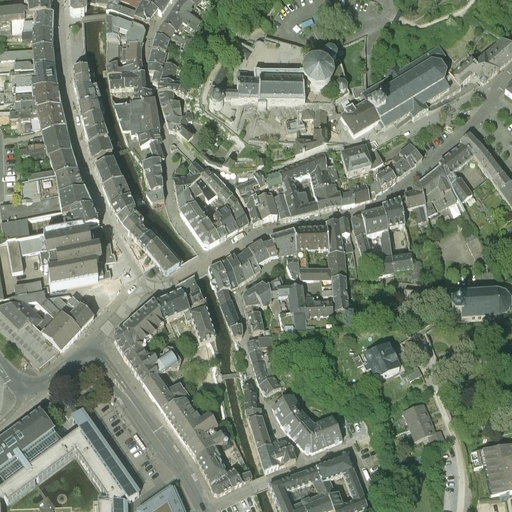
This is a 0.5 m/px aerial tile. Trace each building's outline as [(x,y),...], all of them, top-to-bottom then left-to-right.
[(49,0),(27,0),(28,4),(24,4),(21,5),(21,7),(24,8),(27,10),(28,10),(28,13),(22,11),(0,13),(0,23),(24,21),(24,18),(35,18),(50,17),(50,5),(49,0)] [(107,8),(109,0),(83,0),(83,4),(83,5),(93,6),(107,9),(107,8)] [(109,0),(107,8),(117,11),(119,5),(120,0),(109,0)] [(144,0),(141,7),(142,7),(158,16),(162,18),(170,4),(164,0),(144,0)] [(185,0),(183,2),(192,10),(192,9),(196,12),(202,6),(203,7),(209,0),(185,0)] [(141,7),(133,2),(130,8),(139,12),(142,7),(141,7)] [(192,10),(183,2),(177,8),(171,17),(181,24),(185,20),(186,21),(187,21),(188,20),(191,16),(189,14),(192,10)] [(83,4),(70,5),(70,16),(73,19),(84,17),(83,5),(83,4)] [(158,16),(142,7),(139,12),(136,17),(133,23),(145,28),(150,26),(158,16)] [(136,17),(130,15),(130,16),(117,11),(107,8),(107,9),(106,15),(111,14),(133,23),(136,17)] [(50,17),(35,18),(35,35),(52,35),(53,17),(50,17)] [(181,24),(171,17),(163,29),(174,36),(176,37),(182,29),(181,28),(183,26),(181,24)] [(24,21),(0,23),(0,27),(1,38),(22,37),(22,36),(32,36),(35,35),(35,18),(24,18),(24,21)] [(202,31),(188,20),(187,21),(186,21),(183,26),(181,28),(182,29),(187,32),(194,37),(196,39),(202,31)] [(142,33),(117,23),(116,23),(109,21),(106,21),(107,40),(107,42),(120,44),(127,44),(142,45),(144,37),(142,33)] [(174,36),(163,29),(156,41),(169,47),(171,43),(175,45),(176,41),(172,40),(174,36)] [(194,37),(187,32),(184,36),(191,41),(194,37)] [(35,35),(32,36),(33,42),(33,52),(52,51),(52,35),(35,35)] [(471,60),(470,61),(479,71),(475,75),(483,84),(511,58),(511,46),(502,39),(474,64),(471,60)] [(169,47),(156,41),(152,54),(166,57),(169,47)] [(106,65),(106,68),(118,61),(119,61),(119,60),(119,59),(120,58),(120,44),(107,42),(106,47),(106,56),(106,65)] [(142,45),(127,44),(127,47),(123,49),(122,49),(122,60),(122,65),(126,65),(127,70),(124,70),(123,71),(117,72),(118,78),(142,75),(140,63),(140,54),(142,48),(141,48),(142,45)] [(183,58),(193,61),(196,55),(187,50),(183,58)] [(52,51),(33,52),(34,60),(35,69),(31,69),(31,67),(28,65),(14,66),(14,74),(20,73),(54,72),(52,51)] [(438,51),(401,74),(398,68),(384,77),(387,82),(381,85),(382,86),(379,88),(378,87),(372,91),(373,92),(366,97),(362,99),(366,107),(379,127),(381,130),(384,135),(409,118),(413,124),(426,116),(427,117),(428,116),(424,109),(449,93),(448,92),(449,91),(449,89),(449,88),(449,87),(448,85),(446,85),(445,85),(444,85),(443,84),(445,76),(442,73),(449,68),(438,51)] [(33,52),(0,54),(0,62),(34,60),(33,52)] [(166,57),(152,54),(148,68),(163,70),(166,57)] [(286,66),(292,65),(292,71),(302,70),(302,71),(308,71),(306,56),(291,58),(291,60),(285,60),(286,66)] [(223,87),(219,85),(210,105),(207,115),(208,117),(208,120),(208,122),(209,124),(210,126),(212,127),(214,128),(216,127),(218,127),(219,126),(221,125),(222,123),(222,122),(225,121),(236,119),(256,119),(256,121),(296,119),(303,118),(303,116),(302,97),(304,100),(306,103),(315,106),(323,104),(329,99),(332,91),(331,83),(326,76),(318,73),(321,71),(324,69),(325,71),(330,72),(335,69),(335,68),(336,63),(333,59),(330,58),(328,58),(323,61),(322,63),(322,64),(309,75),(303,80),(301,85),(287,87),(258,89),(258,88),(251,88),(252,97),(246,98),(235,98),(236,115),(221,117),(220,115),(218,114),(216,113),(228,90),(223,87)] [(459,88),(475,75),(479,71),(470,61),(451,78),(459,88)] [(116,66),(106,70),(107,78),(118,78),(117,72),(116,66)] [(163,70),(148,68),(149,77),(154,78),(152,86),(153,87),(158,89),(162,79),(163,70)] [(175,73),(166,70),(164,79),(160,89),(166,89),(167,88),(169,89),(171,82),(170,79),(173,79),(175,73)] [(88,71),(72,73),(73,83),(89,81),(88,71)] [(54,72),(20,73),(21,84),(20,85),(18,85),(13,85),(13,94),(31,93),(57,92),(54,72)] [(14,74),(0,74),(0,94),(13,94),(13,85),(18,85),(20,85),(21,84),(20,73),(14,74)] [(144,80),(110,83),(111,94),(126,92),(126,93),(133,93),(146,91),(144,80)] [(89,81),(73,83),(75,94),(76,94),(91,92),(90,88),(89,81)] [(166,89),(160,89),(158,98),(172,99),(176,100),(185,104),(188,93),(178,91),(169,89),(167,88),(166,89)] [(340,89),(338,90),(336,90),(335,92),(334,93),(334,95),(334,97),(335,99),(336,101),(338,102),(340,102),(342,102),(344,101),(345,100),(346,98),(347,96),(346,94),(345,92),(344,90),(342,90),(340,89)] [(91,92),(76,94),(76,95),(79,109),(95,105),(100,104),(96,91),(91,92)] [(146,91),(133,93),(134,108),(154,106),(150,96),(146,96),(146,91)] [(57,92),(31,93),(33,104),(58,103),(57,92)] [(33,104),(31,93),(13,94),(0,94),(0,100),(2,100),(2,102),(4,102),(4,106),(9,106),(9,105),(24,105),(33,104)] [(119,97),(112,100),(118,110),(124,107),(119,97)] [(158,98),(157,98),(160,108),(172,108),(172,99),(158,98)] [(33,104),(24,105),(25,108),(21,108),(21,114),(60,112),(58,103),(33,104)] [(95,105),(79,109),(82,124),(99,118),(104,116),(100,104),(95,105)] [(156,117),(154,106),(134,108),(118,111),(123,135),(130,135),(131,141),(138,140),(159,138),(156,117)] [(366,107),(353,115),(351,111),(343,116),(345,120),(340,123),(353,143),(379,127),(366,107)] [(172,108),(160,108),(165,123),(173,124),(171,115),(179,113),(179,108),(172,108)] [(21,114),(10,114),(10,123),(31,122),(33,132),(40,130),(41,134),(42,138),(65,133),(64,128),(60,112),(21,114)] [(179,113),(171,115),(173,124),(165,123),(168,136),(177,139),(181,127),(182,127),(179,113)] [(99,118),(82,124),(86,139),(104,132),(108,131),(104,116),(99,118)] [(323,143),(325,143),(325,141),(325,119),(314,119),(304,119),(304,122),(301,122),(301,130),(313,129),(313,143),(315,143),(315,141),(320,141),(320,143),(321,143),(323,143)] [(192,145),(184,137),(187,131),(191,131),(191,123),(185,123),(185,127),(182,127),(181,127),(177,139),(176,141),(186,151),(190,148),(192,145)] [(303,139),(300,127),(283,132),(286,144),(303,139)] [(104,132),(86,139),(88,148),(107,141),(111,140),(108,131),(104,132)] [(65,133),(42,138),(44,145),(40,146),(39,148),(37,148),(19,150),(19,157),(30,156),(45,154),(46,153),(69,149),(65,133)] [(419,135),(408,141),(412,147),(422,141),(419,135)] [(483,150),(469,135),(459,144),(462,147),(473,159),(483,150)] [(159,138),(138,140),(141,152),(149,149),(150,155),(151,156),(160,153),(158,149),(161,148),(159,138)] [(88,148),(87,149),(92,164),(112,156),(107,141),(88,148)] [(315,143),(313,143),(313,146),(313,149),(315,149),(315,152),(320,152),(320,150),(323,150),(326,150),(326,147),(326,145),(327,144),(327,142),(326,141),(325,141),(325,143),(323,143),(321,143),(320,143),(320,141),(315,141),(315,143)] [(462,147),(438,165),(440,167),(447,180),(454,195),(457,200),(461,205),(472,196),(458,179),(457,180),(453,175),(473,159),(462,147)] [(190,148),(186,151),(201,168),(202,167),(204,165),(205,164),(190,148)] [(46,153),(45,154),(30,156),(31,161),(43,159),(46,157),(48,162),(49,161),(71,158),(70,152),(69,149),(46,153)] [(297,150),(294,151),(294,152),(294,153),(294,168),(294,170),(324,157),(325,158),(327,157),(327,155),(326,154),(326,153),(326,150),(323,150),(320,150),(320,152),(315,152),(315,149),(313,149),(313,151),(301,151),(297,150)] [(412,150),(408,149),(399,158),(403,162),(405,164),(410,159),(415,154),(412,150)] [(483,150),(473,159),(484,173),(493,165),(483,150)] [(160,153),(151,156),(153,166),(153,167),(159,165),(163,164),(161,156),(160,153)] [(364,154),(340,161),(347,181),(370,174),(365,156),(364,154)] [(375,154),(369,158),(365,156),(370,174),(374,173),(383,167),(375,154)] [(422,161),(415,154),(410,159),(416,166),(422,161)] [(150,155),(136,159),(142,168),(153,166),(151,156),(150,155)] [(71,158),(49,161),(53,174),(55,180),(77,177),(71,158)] [(399,158),(393,162),(395,167),(403,162),(399,158)] [(416,166),(410,159),(405,164),(411,171),(416,166)] [(310,179),(327,174),(324,161),(301,171),(305,181),(310,179)] [(403,162),(395,167),(393,162),(387,165),(383,166),(388,174),(389,173),(396,182),(400,180),(411,171),(405,164),(403,162)] [(39,163),(20,166),(21,177),(21,176),(40,173),(39,163)] [(112,163),(94,170),(102,190),(121,182),(112,163)] [(153,166),(142,168),(145,182),(161,178),(159,165),(153,167),(153,166)] [(214,176),(222,179),(223,176),(215,173),(210,171),(204,165),(202,167),(208,174),(214,176)] [(493,165),(484,173),(488,179),(492,184),(502,175),(493,165)] [(447,180),(440,167),(419,183),(424,201),(432,197),(438,210),(457,200),(454,195),(447,180)] [(234,175),(228,169),(223,176),(222,179),(229,181),(230,179),(234,175)] [(193,170),(187,175),(191,180),(197,188),(202,184),(204,182),(203,181),(193,170)] [(301,171),(277,180),(281,191),(280,191),(283,199),(295,195),(291,185),(296,183),(300,182),(305,181),(301,171)] [(338,171),(327,174),(331,190),(335,189),(334,187),(334,184),(339,183),(338,171)] [(388,174),(376,181),(377,183),(380,190),(387,187),(388,188),(396,182),(389,173),(388,174)] [(28,178),(29,184),(55,180),(53,174),(28,178)] [(310,179),(309,179),(313,195),(331,190),(327,174),(310,179)] [(510,184),(502,175),(492,184),(496,189),(507,204),(511,200),(511,186),(510,184)] [(77,177),(55,180),(58,200),(84,196),(77,177)] [(161,178),(145,182),(151,196),(162,193),(161,178)] [(203,181),(204,182),(202,184),(210,194),(218,188),(213,183),(212,182),(211,182),(210,182),(209,183),(205,179),(203,181)] [(480,200),(496,189),(492,184),(488,179),(473,191),(480,200)] [(29,184),(26,185),(26,194),(26,199),(32,198),(39,197),(40,201),(40,203),(58,200),(55,180),(29,184)] [(194,190),(197,188),(191,180),(186,183),(182,184),(182,183),(173,184),(175,196),(177,205),(182,201),(187,197),(194,190)] [(277,180),(267,184),(269,190),(267,191),(269,195),(274,193),(280,191),(281,191),(277,180)] [(267,184),(263,181),(259,182),(259,181),(253,184),(254,186),(254,187),(259,195),(267,191),(269,190),(267,184)] [(308,192),(305,181),(300,182),(303,193),(308,192)] [(121,182),(102,190),(110,209),(129,199),(121,182)] [(296,183),(291,185),(295,195),(300,193),(296,183)] [(377,183),(371,186),(366,187),(368,194),(375,191),(377,195),(381,193),(380,190),(377,183)] [(414,192),(404,195),(405,199),(399,200),(402,211),(413,208),(417,222),(418,222),(417,220),(427,217),(428,220),(425,204),(424,201),(419,183),(412,186),(414,192)] [(210,194),(202,184),(197,188),(194,190),(201,199),(207,208),(217,201),(210,194)] [(259,195),(254,187),(242,192),(247,200),(251,198),(251,199),(259,195)] [(366,187),(350,190),(351,195),(353,195),(355,205),(370,201),(368,194),(366,187)] [(218,188),(210,194),(217,201),(219,200),(224,195),(218,188)] [(335,189),(331,190),(313,195),(316,206),(318,214),(342,208),(340,197),(339,195),(336,196),(336,193),(335,189)] [(201,199),(194,190),(187,197),(191,206),(201,199)] [(280,191),(274,193),(277,202),(283,201),(283,199),(280,191)] [(247,200),(242,192),(235,196),(240,204),(247,200)] [(162,193),(151,196),(151,197),(146,198),(152,207),(157,205),(157,206),(164,204),(163,200),(162,193)] [(232,203),(224,195),(219,200),(227,208),(232,203)] [(283,199),(283,201),(289,222),(309,216),(307,209),(304,197),(301,198),(296,199),(295,195),(283,199)] [(345,196),(340,197),(342,208),(355,205),(353,195),(351,195),(345,196)] [(84,196),(58,200),(61,217),(91,212),(84,196)] [(187,197),(182,201),(177,205),(180,217),(193,211),(194,212),(191,206),(187,197)] [(270,197),(263,199),(264,203),(256,205),(263,226),(277,221),(270,197)] [(251,199),(251,198),(247,200),(240,204),(244,211),(246,210),(253,229),(263,226),(256,205),(255,205),(251,199)] [(129,199),(110,209),(117,221),(134,211),(129,199)] [(40,203),(22,206),(0,206),(0,213),(2,227),(56,218),(61,217),(58,200),(40,203)] [(399,200),(383,206),(387,231),(388,237),(395,236),(393,227),(405,225),(402,211),(399,200)] [(277,202),(274,204),(280,225),(289,222),(283,201),(277,202)] [(238,209),(232,203),(227,208),(232,213),(238,209)] [(307,209),(309,216),(318,214),(316,206),(307,209)] [(383,210),(362,215),(366,234),(367,236),(382,232),(387,231),(383,206),(382,207),(383,210)] [(206,231),(212,239),(214,238),(207,228),(214,223),(213,222),(210,218),(207,219),(200,208),(194,212),(206,231)] [(230,224),(233,228),(244,221),(238,209),(232,213),(229,215),(231,217),(230,224)] [(117,221),(117,223),(118,222),(128,236),(129,238),(140,228),(143,224),(136,217),(135,217),(134,212),(134,211),(117,221)] [(206,231),(194,212),(193,211),(180,217),(180,218),(203,252),(207,252),(219,246),(214,238),(212,239),(206,231)] [(61,217),(56,218),(59,236),(83,232),(98,230),(98,229),(91,212),(61,217)] [(227,213),(213,222),(214,223),(216,227),(218,229),(221,233),(226,242),(227,242),(238,235),(233,228),(230,224),(231,217),(229,215),(227,213)] [(362,215),(351,218),(354,231),(356,238),(366,234),(362,215)] [(56,218),(26,223),(28,241),(43,239),(59,236),(56,218)] [(347,220),(337,222),(339,236),(340,236),(350,234),(347,220)] [(249,229),(244,221),(233,228),(238,235),(249,229)] [(337,222),(325,224),(326,228),(328,243),(334,243),(334,245),(342,244),(341,244),(340,236),(339,236),(337,222)] [(18,243),(28,241),(26,223),(2,227),(4,244),(6,243),(16,242),(17,243),(18,243)] [(218,229),(214,232),(212,230),(216,227),(214,223),(207,228),(214,238),(219,246),(226,242),(221,233),(218,229)] [(142,230),(140,228),(129,238),(138,247),(149,236),(148,236),(143,229),(142,230)] [(326,228),(293,232),(296,253),(296,256),(297,262),(298,262),(299,271),(307,271),(305,252),(325,250),(325,253),(328,253),(328,250),(328,243),(326,228)] [(98,230),(83,232),(59,236),(43,239),(45,252),(50,285),(49,285),(50,293),(67,290),(67,291),(104,283),(111,282),(111,279),(108,280),(106,268),(113,266),(111,257),(109,258),(106,243),(103,244),(102,235),(99,236),(99,232),(99,229),(98,229),(98,230)] [(387,231),(382,232),(381,239),(384,258),(392,257),(390,246),(388,237),(387,231)] [(152,232),(148,236),(149,236),(138,247),(145,255),(146,255),(156,244),(157,244),(160,241),(152,232)] [(293,232),(269,240),(271,245),(275,254),(278,260),(286,258),(296,256),(296,253),(293,232)] [(367,236),(366,234),(356,238),(362,254),(371,252),(366,236),(367,236)] [(467,243),(478,266),(490,264),(477,238),(467,243)] [(28,241),(18,243),(20,256),(45,252),(43,239),(28,241)] [(182,265),(160,241),(157,244),(156,244),(146,255),(145,255),(163,276),(167,278),(179,270),(178,268),(182,265)] [(16,242),(6,243),(12,275),(23,273),(17,243),(16,242)] [(351,242),(341,244),(342,244),(343,253),(353,250),(351,242)] [(334,245),(334,243),(328,243),(328,250),(328,253),(330,269),(331,279),(332,279),(332,278),(345,277),(343,253),(342,244),(334,245)] [(409,243),(390,246),(392,257),(410,254),(409,243)] [(262,248),(260,245),(249,253),(257,269),(258,269),(271,261),(264,250),(266,249),(265,248),(262,249),(262,248)] [(271,245),(267,246),(262,248),(262,249),(265,248),(266,249),(264,250),(271,261),(274,260),(278,260),(275,254),(271,245)] [(245,255),(243,257),(242,259),(235,263),(235,264),(246,284),(253,279),(260,273),(258,269),(257,269),(249,253),(245,255)] [(410,254),(392,257),(394,272),(412,269),(413,269),(412,265),(411,254),(410,254)] [(384,258),(381,258),(381,259),(384,274),(394,272),(392,257),(384,258)] [(377,274),(384,274),(381,259),(371,260),(374,272),(375,274),(377,274)] [(234,260),(227,264),(237,290),(246,284),(235,264),(235,263),(234,260)] [(300,282),(299,271),(298,262),(297,262),(287,262),(287,270),(286,270),(290,277),(291,279),(293,280),(300,283),(300,282)] [(227,264),(219,268),(230,292),(230,293),(237,290),(227,264)] [(230,292),(219,268),(208,273),(208,275),(216,296),(226,293),(226,294),(230,292)] [(299,271),(300,282),(311,281),(321,280),(331,280),(331,279),(330,269),(307,271),(299,271)] [(345,277),(332,278),(332,279),(332,285),(333,290),(346,289),(345,277)] [(115,300),(122,285),(120,279),(111,282),(104,283),(111,304),(115,300)] [(321,280),(311,281),(312,287),(314,286),(315,292),(322,291),(322,286),(321,280)] [(280,281),(266,292),(268,293),(270,304),(270,305),(271,309),(270,309),(272,317),(273,317),(274,320),(278,319),(278,320),(279,320),(279,321),(282,320),(278,302),(276,293),(284,292),(280,281)] [(203,303),(193,283),(178,291),(180,296),(186,312),(187,312),(189,317),(206,310),(203,303)] [(40,284),(14,288),(16,299),(42,295),(42,294),(41,289),(40,284)] [(261,288),(243,300),(242,304),(244,312),(257,310),(258,311),(261,310),(262,312),(267,312),(266,310),(270,309),(271,309),(270,305),(270,304),(268,293),(266,292),(261,288)] [(302,289),(284,292),(276,293),(278,302),(285,301),(288,299),(290,318),(294,318),(304,316),(305,316),(303,306),(303,301),(302,295),(302,291),(302,289)] [(346,289),(333,290),(333,295),(335,312),(349,311),(346,289)] [(16,299),(9,301),(10,308),(24,305),(35,303),(44,302),(58,299),(69,298),(67,291),(42,295),(16,299)] [(322,291),(315,292),(316,301),(323,300),(323,297),(322,291)] [(226,293),(216,296),(220,308),(231,305),(226,294),(226,293)] [(452,316),(452,323),(499,320),(506,316),(511,309),(510,301),(504,295),(497,293),(450,296),(451,304),(450,304),(451,316),(452,316)] [(310,300),(310,296),(308,294),(302,295),(303,301),(303,306),(305,316),(304,316),(305,321),(333,319),(332,303),(314,306),(313,299),(310,300)] [(158,305),(154,307),(163,326),(166,325),(168,324),(170,327),(172,328),(178,325),(180,329),(191,324),(189,317),(187,312),(186,312),(180,296),(158,305)] [(66,308),(58,299),(44,302),(62,318),(66,323),(80,309),(72,301),(66,308)] [(48,316),(42,323),(34,331),(42,339),(62,318),(44,302),(35,303),(48,316)] [(35,303),(24,305),(42,323),(48,316),(35,303)] [(10,308),(0,309),(0,314),(19,334),(28,325),(34,331),(42,323),(24,305),(10,308)] [(231,305),(220,308),(225,320),(235,316),(231,305)] [(153,306),(124,331),(134,354),(141,355),(141,348),(149,341),(152,341),(156,337),(156,335),(164,328),(163,326),(154,307),(153,306)] [(94,322),(80,309),(66,323),(80,336),(94,322)] [(206,310),(189,317),(191,324),(197,338),(200,347),(215,340),(206,310)] [(257,310),(244,312),(247,321),(259,318),(258,311),(257,310)] [(34,331),(28,325),(19,334),(0,314),(0,334),(40,373),(60,356),(34,331)] [(235,316),(225,320),(230,333),(241,330),(235,316)] [(304,316),(294,318),(296,326),(305,325),(305,321),(304,316)] [(66,323),(62,318),(42,339),(60,356),(80,336),(66,323)] [(259,318),(247,321),(251,339),(263,336),(259,318)] [(241,330),(230,333),(234,343),(241,341),(241,330)] [(124,331),(115,339),(114,344),(123,359),(127,357),(134,354),(124,331)] [(263,336),(264,344),(257,345),(258,354),(260,354),(272,353),(271,341),(270,341),(268,335),(263,336)] [(200,347),(197,338),(179,347),(182,356),(200,347)] [(257,345),(247,345),(248,357),(258,354),(257,345)] [(146,363),(141,355),(134,354),(143,377),(137,380),(142,387),(156,381),(161,378),(168,373),(171,371),(176,372),(180,369),(181,364),(172,352),(172,353),(168,352),(164,355),(163,359),(160,356),(152,361),(150,361),(146,363)] [(387,352),(364,363),(367,368),(362,371),(365,375),(364,375),(367,381),(372,378),(376,388),(399,377),(395,369),(396,368),(392,359),(391,360),(387,352)] [(143,377),(134,354),(127,357),(123,359),(137,380),(143,377)] [(258,354),(248,357),(252,369),(263,367),(261,360),(262,360),(260,354),(258,354)] [(263,367),(252,369),(256,380),(265,377),(263,367)] [(409,387),(421,381),(418,374),(406,381),(409,387)] [(259,390),(267,384),(265,377),(256,380),(259,390)] [(169,389),(161,378),(156,381),(164,393),(169,389)] [(156,381),(142,387),(146,393),(151,400),(158,409),(161,415),(171,409),(174,408),(166,395),(164,393),(156,381)] [(273,381),(267,384),(259,390),(266,400),(281,391),(273,381)] [(253,397),(250,388),(242,390),(244,397),(245,414),(255,413),(254,397),(253,397)] [(180,389),(166,395),(174,408),(184,404),(189,401),(180,389)] [(65,395),(55,403),(69,422),(79,415),(65,395)] [(332,421),(314,428),(307,423),(308,422),(300,414),(301,414),(292,398),(282,404),(283,405),(272,411),(281,427),(280,427),(297,447),(298,447),(303,452),(303,451),(311,453),(311,456),(316,454),(315,453),(325,449),(325,450),(342,442),(332,421)] [(200,424),(190,410),(189,410),(186,406),(184,404),(174,408),(171,409),(161,415),(164,418),(186,450),(217,430),(216,429),(216,430),(212,425),(213,424),(208,418),(200,424)] [(422,411),(402,419),(408,434),(428,426),(422,411)] [(255,413),(245,414),(246,419),(247,423),(261,421),(260,412),(255,413)] [(0,511),(124,511),(124,506),(120,506),(120,505),(125,501),(128,506),(138,499),(80,416),(70,424),(77,435),(61,447),(52,434),(54,433),(39,414),(0,442),(0,482),(5,489),(0,491),(0,511)] [(261,421),(247,423),(252,436),(257,454),(269,449),(270,449),(261,421)] [(428,426),(408,434),(414,448),(427,442),(434,440),(433,439),(428,426)] [(217,430),(186,450),(195,463),(210,489),(225,479),(227,478),(222,469),(221,470),(217,462),(220,461),(214,452),(225,446),(220,437),(220,436),(217,431),(217,430)] [(439,437),(433,439),(434,440),(427,442),(432,454),(444,449),(439,437)] [(511,443),(511,444),(511,445),(511,449),(482,456),(485,472),(491,501),(511,496),(511,443)] [(269,449),(257,454),(264,477),(278,471),(273,457),(269,449)] [(290,451),(273,457),(278,471),(284,468),(285,469),(295,464),(295,463),(290,451)] [(485,472),(482,456),(470,459),(473,474),(485,472)] [(364,511),(367,511),(367,508),(364,500),(347,459),(346,459),(316,471),(331,511),(364,511)] [(277,511),(331,511),(316,471),(268,489),(273,501),(277,511)] [(380,485),(392,479),(388,471),(376,478),(380,485)] [(242,487),(237,480),(233,474),(227,478),(225,479),(233,492),(242,487)] [(237,480),(242,487),(250,484),(249,482),(251,481),(249,474),(237,480)] [(225,479),(210,489),(210,490),(213,498),(217,499),(233,492),(225,479)] [(181,511),(172,491),(142,511),(181,511)]
